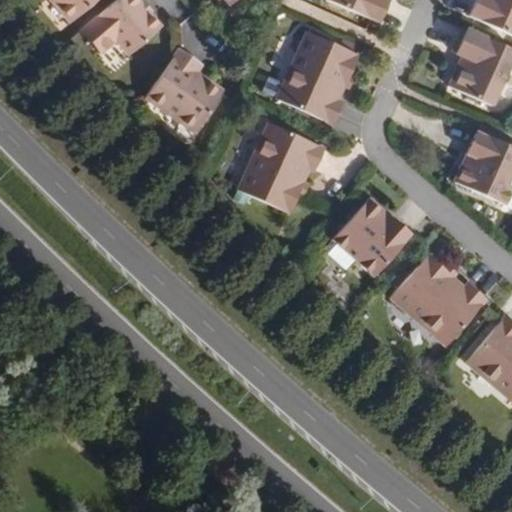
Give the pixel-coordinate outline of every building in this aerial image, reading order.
[(50,0),(71,23),(96,0),(50,0)] [(139,4),(136,0),(116,0),(80,31),(100,54),(115,40),(128,55),(160,28),(147,13),(139,4)] [(330,0),(379,22),(388,0),(330,0)] [(511,0),(473,0),(468,13),(511,32),(511,0)] [(139,4),(147,13),(150,11),(142,1),(139,4)] [(511,50),(511,47),(463,25),(452,49),(462,53),(468,56),(464,65),(457,62),(448,84),(489,102),(511,50)] [(356,54),(309,32),(278,101),(331,124),(341,101),(336,99),(342,86),(347,74),(356,54)] [(200,63),(179,49),(145,98),(195,132),(220,95),(216,87),(207,81),(198,80),(192,76),(200,63)] [(468,56),(462,53),(457,62),(464,65),(468,56)] [(348,89),(353,77),(347,74),(342,86),(348,89)] [(324,146),(270,122),(240,189),(289,211),(298,191),(303,180),(310,165),(314,167),(324,146)] [(511,183),(511,144),(476,128),(466,150),(472,152),(466,165),(461,163),(453,180),(503,202),(511,183)] [(466,165),(472,152),(466,150),(461,163),(466,165)] [(303,193),(308,181),(303,180),(298,191),(303,193)] [(381,205),(368,194),(331,236),(332,237),(327,242),(331,246),(332,253),(339,259),(347,250),(373,273),(410,231),(391,214),(388,219),(377,210),(381,205)] [(388,219),(391,214),(381,205),(377,210),(388,219)] [(440,266),(424,253),(389,294),(446,342),(485,296),(466,281),(462,285),(450,275),(440,266)] [(450,275),(454,271),(443,262),(440,266),(450,275)] [(511,320),(503,314),(466,361),(511,397),(511,320)]
